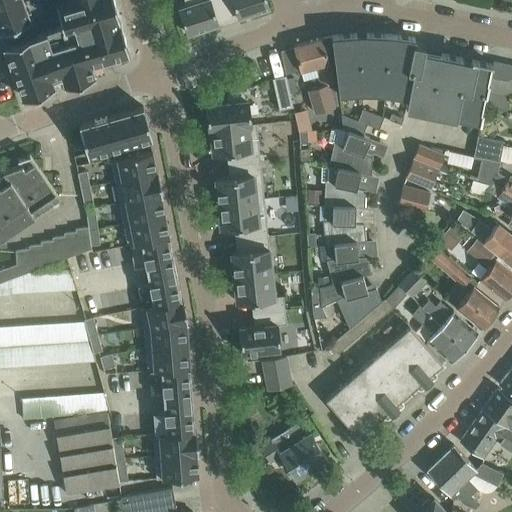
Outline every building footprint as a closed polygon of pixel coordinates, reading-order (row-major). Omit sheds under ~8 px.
[(0,0),(0,35),(3,43),(2,43),(21,96),(33,91),(33,92),(48,86),(73,77),(74,80),(89,75),(95,73),(92,62),(129,51),(125,40),(126,40),(121,24),(118,11),(114,0),(0,0)] [(184,0),(187,6),(179,8),(187,33),(213,25),(218,23),(213,8),(223,4),(221,0),(203,0),(202,0),(184,0)] [(221,0),(223,4),(233,1),(239,16),(244,15),(269,6),(266,0),(221,0)] [(414,42),(415,38),(408,36),(394,35),(383,34),(376,33),(366,33),(367,38),(357,38),(357,33),(347,34),(339,34),(331,35),(339,93),(341,93),(340,90),(361,90),(361,91),(363,91),(363,88),(384,90),(384,92),(386,92),(386,89),(408,93),(406,105),(407,105),(408,104),(418,106),(430,108),(430,110),(432,110),(432,109),(447,112),(448,107),(456,109),(454,115),(456,115),(457,114),(471,117),(472,112),(480,114),(479,122),(481,123),(484,107),(493,64),(472,59),(471,64),(462,62),(463,58),(442,53),(430,51),(424,50),(425,44),(414,42)] [(293,45),(299,64),(300,70),(319,65),(323,81),(333,78),(328,63),(329,62),(323,37),(293,45)] [(511,93),(511,64),(494,61),(493,64),(484,107),(503,111),(507,92),(511,93)] [(279,109),(293,106),(286,74),(272,78),(279,109)] [(308,89),(315,112),(335,107),(328,83),(308,89)] [(248,99),(246,100),(242,89),(228,94),(228,101),(206,104),(208,129),(211,129),(210,128),(250,124),(250,123),(248,99)] [(152,137),(148,122),(143,105),(121,112),(130,142),(130,143),(152,137)] [(384,116),(365,109),(363,108),(358,120),(368,124),(380,128),(384,116)] [(299,131),(312,129),(308,109),(295,112),(299,131)] [(130,143),(130,142),(121,112),(101,118),(109,148),(110,149),(130,143)] [(401,123),(404,117),(392,112),(389,119),(401,123)] [(368,124),(358,120),(342,114),(341,114),(343,128),(348,130),(363,135),(368,124)] [(110,149),(109,148),(101,118),(79,124),(88,155),(110,149)] [(233,163),(260,161),(256,122),(250,123),(250,124),(210,128),(211,129),(213,152),(231,150),(233,163)] [(308,143),(308,141),(317,140),(317,129),(312,129),(299,131),(300,143),(308,143)] [(363,135),(348,130),(331,129),(328,141),(334,143),(329,166),(360,172),(369,174),(373,157),(364,153),(370,138),(363,135)] [(511,146),(503,145),(504,140),(478,135),(473,156),(481,158),(495,161),(500,162),(500,160),(511,162),(511,146)] [(414,157),(439,165),(444,153),(420,143),(414,157)] [(300,149),(301,162),(310,161),(309,148),(300,149)] [(158,171),(156,171),(152,150),(111,158),(115,181),(158,172),(158,171)] [(59,197),(56,192),(30,153),(17,158),(20,165),(0,172),(0,237),(35,214),(59,197)] [(430,188),(439,165),(414,157),(405,178),(430,188)] [(500,162),(495,161),(481,158),(477,177),(503,186),(511,190),(511,176),(510,175),(508,178),(498,172),(500,162)] [(218,203),(264,198),(260,161),(233,163),(234,176),(216,178),(218,203)] [(360,172),(329,166),(322,164),(321,180),(325,180),(324,205),(333,205),(355,206),(365,207),(366,189),(357,187),(360,172)] [(82,187),(90,186),(87,170),(78,172),(82,187)] [(120,202),(162,193),(158,172),(115,181),(120,202)] [(511,190),(503,186),(477,177),(476,179),(490,183),(486,190),(511,205),(511,211),(510,215),(511,216),(511,190)] [(430,193),(422,190),(403,185),(398,204),(425,212),(430,193)] [(85,203),(93,201),(90,186),(82,187),(85,203)] [(320,203),(321,190),(309,189),(308,202),(320,203)] [(161,195),(162,194),(162,193),(120,202),(124,223),(165,215),(161,195)] [(240,238),(268,235),(264,198),(218,203),(221,227),(239,225),(240,238)] [(355,222),(355,206),(333,205),(332,219),(323,220),(325,244),(334,244),(357,241),(366,240),(364,222),(355,222)] [(90,229),(91,229),(98,228),(96,213),(87,214),(90,229)] [(141,242),(169,236),(165,215),(124,223),(128,245),(141,242)] [(511,232),(508,229),(503,236),(481,218),(472,230),(511,262),(511,232)] [(453,246),(462,232),(452,225),(442,238),(453,246)] [(75,227),(76,230),(79,252),(91,248),(91,245),(88,226),(75,227)] [(92,245),(100,243),(98,228),(91,229),(90,229),(92,245)] [(64,232),(64,234),(67,257),(79,252),(76,230),(64,232)] [(307,233),(308,245),(316,245),(315,232),(307,233)] [(52,236),(53,239),(56,261),(67,257),(64,234),(52,236)] [(234,277),(272,273),(268,235),(240,238),(242,251),(231,252),(234,277)] [(145,265),(174,259),(169,236),(141,242),(145,265)] [(41,240),(41,243),(44,266),(56,261),(53,239),(41,240)] [(492,253),(478,240),(470,249),(484,262),(492,253)] [(333,283),(363,275),(372,273),(368,255),(358,256),(357,241),(334,244),(335,257),(326,260),(333,283)] [(29,244),(29,247),(33,270),(44,266),(41,243),(29,244)] [(102,248),(103,266),(125,264),(123,246),(102,248)] [(29,247),(16,249),(16,261),(16,263),(17,275),(23,273),(31,270),(33,270),(29,247)] [(500,306),(476,286),(479,283),(440,248),(431,259),(469,291),(457,307),(482,328),(500,306)] [(149,282),(177,276),(174,259),(145,265),(149,282)] [(511,290),(511,272),(505,267),(496,260),(481,279),(505,299),(511,290)] [(0,281),(10,278),(17,275),(16,263),(0,269),(0,281)] [(59,269),(60,289),(76,288),(70,268),(59,269)] [(412,296),(426,281),(413,268),(399,283),(412,296)] [(36,291),(48,290),(47,269),(35,270),(36,291)] [(48,290),(60,289),(59,269),(47,269),(48,290)] [(24,291),(36,291),(35,270),(31,270),(23,273),(24,291)] [(12,292),(24,291),(23,273),(17,275),(10,278),(12,292)] [(284,295),(274,296),(272,273),(234,277),(234,280),(230,280),(232,292),(236,292),(236,301),(255,299),(256,312),(285,309),(284,295)] [(350,328),(382,301),(376,287),(367,290),(363,275),(333,283),(319,286),(320,299),(312,300),(313,312),(321,312),(321,305),(336,298),(350,328)] [(153,304),(181,299),(177,276),(149,282),(153,304)] [(0,294),(12,294),(12,292),(10,278),(0,281),(0,294)] [(311,287),(312,300),(320,299),(319,286),(311,287)] [(145,328),(187,321),(183,298),(181,299),(153,304),(140,307),(145,328)] [(382,301),(350,328),(330,345),(338,353),(393,307),(386,298),(382,301)] [(454,310),(453,311),(441,300),(436,304),(429,299),(422,306),(420,304),(465,346),(478,332),(454,310)] [(452,361),(465,346),(420,304),(412,313),(434,333),(428,339),(452,361)] [(277,324),(287,323),(285,309),(256,312),(258,325),(239,327),(242,352),(279,348),(277,324)] [(93,317),(94,317),(94,316),(85,319),(89,336),(98,334),(93,317)] [(70,341),(73,341),(72,321),(60,322),(61,342),(70,341)] [(73,341),(81,341),(90,340),(84,321),(72,321),(73,341)] [(186,322),(187,322),(187,321),(145,328),(146,348),(188,344),(186,322)] [(58,342),(61,342),(60,322),(48,323),(49,343),(58,342)] [(47,343),(49,343),(48,323),(36,324),(37,344),(47,343)] [(13,345),(24,344),(25,344),(24,324),(12,325),(13,345)] [(36,344),(37,344),(36,324),(24,324),(25,344),(36,344)] [(0,332),(1,346),(13,345),(12,325),(0,325),(0,332)] [(392,340),(429,382),(434,378),(430,374),(442,363),(410,325),(392,340)] [(103,349),(102,349),(98,334),(89,336),(94,352),(103,350),(103,349)] [(81,341),(82,361),(95,360),(90,340),(81,341)] [(425,386),(429,382),(392,340),(375,355),(408,392),(420,382),(425,386)] [(60,362),(71,361),(70,341),(61,342),(58,342),(60,362)] [(71,361),(82,361),(81,341),(73,341),(70,341),(71,361)] [(48,363),(60,362),(58,342),(49,343),(47,343),(48,363)] [(37,364),(48,363),(47,343),(37,344),(36,344),(37,364)] [(14,365),(25,364),(24,344),(13,345),(14,365)] [(25,364),(37,364),(36,344),(25,344),(24,344),(25,364)] [(161,368),(190,366),(188,344),(146,348),(148,370),(161,369),(161,368)] [(3,366),(14,365),(13,345),(1,346),(3,366)] [(104,368),(115,365),(112,353),(101,356),(104,368)] [(265,373),(289,368),(286,355),(262,360),(265,373)] [(359,369),(396,411),(401,407),(396,403),(408,392),(375,355),(359,369)] [(162,392),(191,389),(190,366),(161,368),(161,369),(162,392)] [(511,366),(499,383),(511,393),(511,366)] [(289,368),(265,373),(268,389),(292,385),(289,368)] [(392,415),(396,411),(359,369),(342,384),(375,421),(387,411),(392,415)] [(363,431),(375,421),(342,384),(325,399),(349,426),(362,441),(368,436),(363,431)] [(511,396),(498,387),(483,408),(511,430),(511,396)] [(164,409),(193,407),(191,389),(162,392),(164,409)] [(82,416),(94,414),(92,392),(81,393),(82,416)] [(92,392),(94,414),(107,412),(105,399),(104,392),(92,392)] [(71,418),(82,416),(81,393),(69,394),(71,418)] [(59,420),(71,418),(69,394),(57,395),(59,420)] [(54,420),(59,420),(57,395),(46,396),(47,421),(54,420)] [(24,422),(36,422),(34,396),(23,397),(24,422)] [(36,422),(47,421),(46,396),(34,396),(36,422)] [(13,423),(24,422),(23,397),(11,398),(13,423)] [(0,423),(13,423),(11,398),(0,398),(0,423)] [(196,429),(195,429),(193,407),(164,409),(166,432),(166,433),(196,430),(196,429)] [(511,430),(483,408),(460,439),(485,456),(496,440),(510,450),(511,451),(511,430)] [(119,484),(110,431),(107,412),(94,414),(82,416),(71,418),(59,420),(54,420),(66,493),(119,484)] [(326,458),(316,441),(311,433),(309,434),(299,419),(294,422),(294,423),(278,433),(261,444),(271,459),(281,453),(296,477),(326,458)] [(155,455),(198,452),(196,430),(166,433),(166,432),(153,433),(155,455)] [(125,458),(121,436),(112,437),(115,459),(125,458)] [(504,471),(501,470),(482,462),(476,468),(454,444),(427,469),(454,498),(458,495),(462,501),(475,508),(479,502),(470,496),(478,488),(481,490),(485,491),(490,491),(494,489),(496,486),(504,471)] [(197,453),(198,453),(198,452),(155,455),(156,478),(198,474),(197,453)] [(129,480),(128,480),(125,458),(115,459),(119,481),(129,480)] [(193,511),(188,511),(177,511),(173,486),(121,496),(121,511),(193,511)] [(462,511),(453,508),(449,511),(447,511),(434,497),(418,511),(462,511)]
